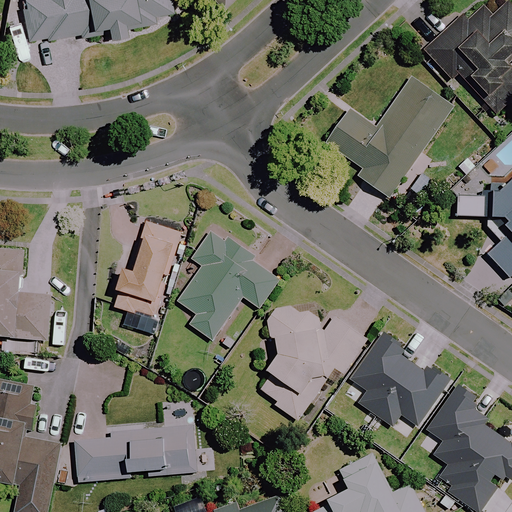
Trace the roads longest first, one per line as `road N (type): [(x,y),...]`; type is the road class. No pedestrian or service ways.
road 1 (residential): [(511,360),(292,206),(257,172),(226,123)]
road 2 (residential): [(226,123),(138,163),(67,178),(0,171)]
road 3 (residential): [(0,114),(103,113),(196,80)]
road 4 (residential): [(367,0),(226,123)]
road 5 (residential): [(196,80),(289,0)]
